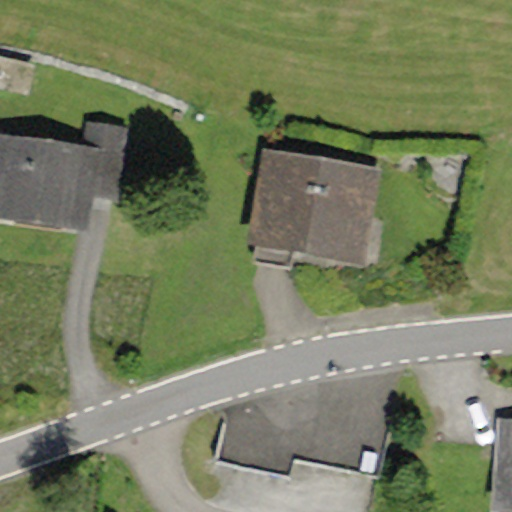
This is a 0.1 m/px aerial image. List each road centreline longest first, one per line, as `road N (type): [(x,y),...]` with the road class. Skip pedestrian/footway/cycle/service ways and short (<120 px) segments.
road 1 (unclassified): [(137,419),(345,362),(511,340)]
road 2 (unclassified): [(0,467),(137,419)]
